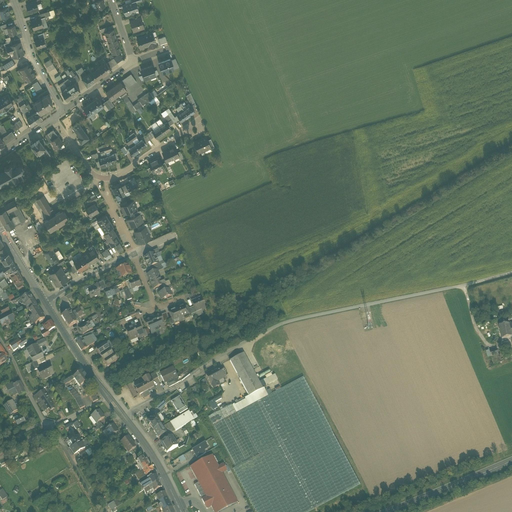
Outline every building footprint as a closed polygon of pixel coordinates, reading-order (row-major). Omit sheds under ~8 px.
[(97,8),(97,9),(105,7),(102,0),(100,0),(95,2),(97,8)] [(26,4),(29,13),(38,9),(36,4),(35,1),(26,4)] [(122,6),(126,15),(134,12),(134,11),(137,10),(135,3),(135,1),(132,2),(126,4),(122,6)] [(0,12),(2,19),(10,16),(7,8),(0,9),(0,12)] [(33,30),(43,27),(41,19),(40,18),(30,21),(33,30)] [(129,22),(133,32),(144,28),(141,18),(129,22)] [(7,28),(9,33),(9,35),(17,33),(14,25),(7,28)] [(105,33),(108,41),(116,38),(113,30),(105,33)] [(137,38),(140,48),(151,45),(152,48),(156,46),(155,43),(156,43),(153,37),(152,33),(137,38)] [(34,41),(37,48),(46,45),(43,38),(39,39),(34,41)] [(119,47),(116,38),(108,41),(111,50),(119,47)] [(13,51),(15,57),(23,54),(20,43),(12,45),(7,47),(8,51),(8,53),(9,53),(9,52),(13,51)] [(158,63),(162,72),(173,68),(173,67),(170,60),(170,59),(158,63)] [(44,63),(49,71),(55,67),(50,60),(44,63)] [(3,67),(5,70),(15,64),(13,61),(3,67)] [(106,63),(100,67),(105,73),(110,70),(110,68),(106,63)] [(19,70),(26,82),(35,77),(28,65),(22,68),(19,70)] [(152,66),(146,68),(150,78),(155,76),(156,76),(154,71),(152,66)] [(105,74),(105,73),(100,67),(95,70),(100,77),(105,74)] [(86,75),(81,68),(76,71),(81,78),(86,75)] [(144,80),(150,78),(146,68),(141,70),(143,75),(144,80)] [(94,81),(100,77),(95,70),(89,74),(94,81)] [(81,78),(87,86),(94,81),(89,74),(89,73),(86,75),(81,78)] [(120,81),(123,85),(124,85),(133,78),(131,74),(120,81)] [(124,85),(127,89),(136,82),(133,78),(124,85)] [(120,81),(113,87),(118,95),(124,91),(126,89),(123,85),(120,81)] [(32,85),(37,93),(42,89),(37,82),(32,85)] [(70,84),(67,87),(73,96),(80,91),(74,83),(71,86),(70,84)] [(67,100),(73,96),(67,87),(66,87),(67,89),(61,93),(67,100)] [(111,100),(118,95),(113,87),(105,92),(111,100)] [(118,95),(131,113),(137,109),(140,107),(143,105),(148,101),(153,98),(150,93),(149,92),(137,100),(139,102),(133,106),(127,97),(128,96),(124,91),(118,95)] [(192,105),(195,103),(190,93),(186,96),(189,100),(192,105)] [(0,99),(0,112),(2,111),(2,112),(10,107),(9,107),(13,105),(7,95),(0,99)] [(33,104),(37,110),(40,114),(52,106),(46,95),(33,104)] [(153,98),(148,101),(150,104),(151,105),(153,103),(158,100),(156,96),(153,98)] [(98,98),(90,103),(96,110),(99,108),(99,109),(104,106),(98,98)] [(28,103),(25,105),(32,114),(34,112),(28,103)] [(92,112),(96,110),(90,103),(83,108),(89,116),(93,113),(92,112)] [(180,105),(184,111),(188,117),(195,112),(193,110),(190,106),(187,109),(185,106),(183,107),(181,104),(180,105)] [(31,126),(37,122),(32,114),(25,105),(23,107),(21,108),(26,118),(31,126)] [(184,111),(180,105),(176,108),(179,114),(184,111)] [(34,112),(32,114),(37,122),(42,118),(40,114),(37,110),(34,112)] [(181,122),(188,117),(184,111),(179,114),(177,115),(179,118),(181,122)] [(172,119),(174,122),(179,118),(177,115),(175,117),(171,112),(168,114),(172,119)] [(170,129),(168,126),(167,124),(166,123),(163,125),(159,119),(155,122),(159,128),(164,134),(170,129)] [(17,128),(18,129),(23,126),(19,121),(14,124),(17,128)] [(159,128),(155,122),(150,125),(154,131),(159,128)] [(77,138),(81,143),(88,138),(78,123),(72,127),(79,136),(77,138)] [(157,139),(164,134),(159,128),(154,131),(153,132),(155,136),(157,139)] [(53,145),(55,149),(59,147),(63,144),(53,130),(48,134),(52,140),(51,141),(53,145)] [(3,138),(2,140),(5,144),(6,144),(15,137),(11,132),(3,138)] [(140,151),(135,144),(132,140),(130,137),(125,140),(130,147),(131,147),(127,150),(129,153),(130,152),(132,155),(133,156),(140,151)] [(195,142),(199,152),(200,152),(209,147),(210,147),(207,141),(205,137),(195,142)] [(31,146),(37,154),(38,153),(39,154),(43,151),(45,154),(48,152),(44,147),(43,145),(40,141),(39,140),(37,142),(37,141),(34,143),(35,143),(31,146)] [(139,142),(135,144),(140,151),(146,146),(144,143),(142,140),(139,142)] [(167,162),(168,162),(173,159),(178,157),(177,153),(174,147),(163,152),(166,160),(167,162)] [(111,155),(106,157),(109,164),(116,161),(115,158),(114,154),(111,155)] [(101,167),(109,164),(106,157),(102,158),(98,159),(99,161),(100,166),(101,167)] [(153,173),(154,173),(164,168),(162,164),(159,158),(149,162),(148,162),(149,163),(154,173),(153,173)] [(0,186),(0,187),(0,186),(1,185),(1,186),(3,184),(4,185),(5,184),(4,184),(7,182),(7,183),(8,182),(11,180),(11,181),(11,182),(12,182),(12,181),(18,178),(20,181),(26,178),(23,172),(22,171),(23,169),(24,168),(23,168),(22,166),(23,165),(22,164),(21,165),(19,165),(19,163),(18,163),(18,165),(16,166),(15,164),(15,163),(14,163),(13,163),(13,162),(13,163),(12,164),(11,163),(10,164),(5,167),(3,167),(3,168),(4,168),(5,169),(2,171),(1,170),(1,171),(0,171),(0,186)] [(114,194),(122,190),(121,187),(119,183),(111,187),(114,194)] [(125,196),(124,193),(122,190),(114,194),(118,201),(121,199),(122,200),(123,199),(123,198),(126,197),(125,196)] [(48,219),(53,216),(46,205),(43,201),(45,199),(43,196),(36,200),(48,219)] [(4,205),(12,201),(10,197),(2,202),(4,205)] [(17,208),(13,201),(12,201),(4,205),(4,206),(8,212),(13,210),(17,208)] [(120,207),(124,214),(137,208),(133,201),(128,203),(121,206),(120,207)] [(48,204),(46,205),(53,216),(55,215),(52,211),(53,211),(51,208),(50,208),(48,204)] [(85,209),(90,216),(98,211),(94,204),(85,209)] [(0,208),(0,218),(3,223),(10,220),(10,219),(7,215),(9,214),(8,212),(4,206),(0,208)] [(24,222),(17,208),(13,210),(16,216),(20,223),(20,224),(24,222)] [(63,210),(55,215),(53,216),(48,219),(44,222),(50,231),(69,219),(63,210)] [(127,220),(130,228),(143,222),(139,214),(135,216),(127,220)] [(97,220),(101,226),(109,221),(105,215),(97,220)] [(16,216),(11,218),(15,225),(20,223),(16,216)] [(3,223),(6,230),(15,225),(11,218),(10,219),(10,220),(3,223)] [(101,226),(97,220),(92,223),(96,230),(97,229),(101,226)] [(113,228),(109,221),(101,226),(105,233),(112,228),(113,228)] [(135,232),(139,242),(145,240),(147,237),(148,233),(145,227),(138,230),(135,232)] [(116,235),(112,228),(105,233),(104,234),(108,240),(116,235)] [(120,241),(116,235),(108,240),(112,246),(113,245),(119,242),(120,241)] [(92,249),(96,255),(98,253),(93,244),(90,246),(92,249)] [(0,257),(1,258),(4,264),(12,260),(5,247),(3,248),(0,249),(0,257)] [(44,253),(49,262),(54,259),(57,257),(54,253),(51,248),(44,253)] [(92,249),(83,255),(89,266),(93,263),(93,264),(95,262),(99,259),(96,255),(92,249)] [(58,250),(54,253),(57,257),(59,260),(63,258),(63,257),(58,250)] [(159,253),(155,255),(158,263),(160,263),(163,262),(159,253)] [(147,264),(149,268),(151,266),(158,264),(158,263),(155,255),(154,254),(150,255),(145,257),(146,261),(145,261),(146,264),(147,264)] [(80,272),(89,266),(83,255),(73,262),(75,264),(78,270),(80,272)] [(16,266),(12,260),(4,264),(1,266),(6,273),(9,270),(16,266)] [(116,273),(119,279),(121,278),(127,276),(132,274),(130,270),(131,270),(130,269),(128,265),(116,270),(116,271),(116,270),(117,272),(116,273)] [(50,275),(56,285),(67,279),(60,268),(50,275)] [(10,274),(14,283),(20,279),(22,278),(17,270),(10,274)] [(147,275),(150,282),(160,278),(157,272),(157,271),(154,272),(147,275)] [(161,281),(160,278),(150,282),(151,283),(151,284),(152,286),(153,289),(161,286),(164,285),(165,283),(164,283),(164,281),(162,280),(161,281)] [(138,279),(128,283),(131,290),(137,288),(141,286),(138,279)] [(128,290),(126,283),(104,292),(106,298),(107,298),(112,296),(118,294),(117,291),(119,290),(118,289),(122,288),(123,291),(128,290)] [(98,296),(97,292),(96,289),(90,291),(88,292),(89,295),(90,299),(98,296)] [(158,293),(161,300),(172,296),(169,289),(166,290),(163,291),(158,293)] [(131,300),(128,290),(123,291),(124,293),(125,297),(127,302),(131,300)] [(24,294),(18,297),(18,298),(19,300),(18,301),(16,299),(13,300),(15,303),(20,301),(25,298),(24,296),(24,294)] [(24,307),(25,306),(33,301),(29,295),(25,298),(20,301),(24,307)] [(194,307),(196,313),(196,312),(200,310),(200,311),(201,310),(205,309),(201,298),(191,302),(194,307)] [(37,307),(33,301),(25,306),(29,312),(37,307)] [(174,324),(174,325),(175,325),(174,324),(178,322),(179,323),(184,320),(185,320),(189,318),(190,318),(187,312),(184,305),(184,306),(178,309),(178,308),(177,308),(177,309),(176,309),(175,309),(175,310),(169,312),(168,312),(171,319),(174,324)] [(0,318),(0,323),(2,327),(14,321),(11,316),(11,315),(10,314),(6,307),(0,311),(3,316),(1,317),(2,318),(0,318)] [(41,313),(37,307),(29,312),(31,314),(28,316),(30,320),(41,313)] [(59,312),(62,316),(69,311),(67,308),(62,310),(59,312)] [(71,314),(73,317),(81,312),(79,309),(71,314)] [(61,316),(65,322),(73,317),(71,314),(69,311),(62,316),(61,316)] [(83,315),(81,312),(73,317),(75,320),(83,315)] [(44,319),(41,313),(30,320),(33,326),(44,319)] [(160,316),(163,323),(169,320),(166,314),(160,316)] [(150,328),(153,334),(156,332),(161,330),(162,330),(160,324),(161,324),(163,323),(160,316),(160,315),(155,318),(156,320),(151,322),(150,319),(144,322),(147,329),(150,328)] [(75,320),(73,317),(65,322),(69,328),(76,323),(75,320)] [(46,331),(47,333),(55,328),(51,322),(43,326),(46,331)] [(92,329),(92,328),(90,326),(89,323),(88,322),(85,324),(78,328),(82,334),(89,330),(92,329)] [(499,327),(502,340),(511,338),(509,325),(499,327)] [(135,326),(132,327),(137,338),(143,336),(144,335),(142,331),(140,326),(136,327),(135,326)] [(130,341),(137,338),(132,327),(129,328),(129,330),(126,331),(126,332),(128,337),(130,341)] [(85,338),(90,346),(94,343),(90,336),(85,338)] [(76,343),(81,351),(90,346),(85,338),(82,340),(77,343),(76,343)] [(36,343),(37,345),(39,349),(47,345),(44,339),(36,343)] [(24,340),(23,341),(20,343),(19,341),(18,340),(10,346),(13,352),(20,347),(21,349),(24,347),(23,345),(26,343),(24,340)] [(98,353),(100,356),(109,350),(105,344),(95,351),(97,354),(98,353)] [(41,352),(39,349),(37,345),(26,350),(27,351),(30,357),(41,352)] [(113,356),(109,350),(100,356),(99,357),(101,360),(102,359),(104,362),(113,356)] [(36,362),(40,360),(44,358),(41,352),(30,357),(33,363),(35,362),(36,362)] [(230,361),(249,396),(249,397),(263,389),(262,388),(259,383),(244,354),(230,361)] [(500,355),(499,355),(491,357),(493,365),(502,362),(500,355)] [(117,362),(113,356),(104,362),(108,368),(111,366),(117,362)] [(28,374),(34,371),(31,364),(25,366),(28,374)] [(38,371),(42,381),(54,374),(49,364),(39,370),(38,371)] [(205,375),(213,390),(218,387),(215,380),(224,376),(221,370),(219,368),(205,375)] [(165,381),(166,383),(176,378),(171,369),(160,374),(160,375),(161,378),(163,382),(165,381)] [(75,382),(79,388),(88,381),(81,372),(73,378),(72,379),(74,380),(75,382)] [(151,382),(158,378),(155,373),(148,377),(151,382)] [(263,381),(265,385),(276,379),(275,375),(263,381)] [(217,381),(224,377),(224,376),(215,380),(218,387),(220,386),(217,381)] [(63,383),(65,386),(74,380),(72,379),(73,378),(72,377),(63,383)] [(139,396),(142,395),(144,394),(154,388),(151,382),(148,377),(142,380),(143,382),(139,384),(139,385),(140,387),(136,390),(135,390),(139,396)] [(167,383),(169,387),(180,382),(178,378),(167,383)] [(239,412),(236,413),(259,455),(235,468),(233,469),(255,511),(309,511),(360,485),(303,378),(272,394),(268,396),(239,412)] [(13,395),(17,393),(13,386),(14,386),(13,383),(6,387),(8,392),(9,392),(10,394),(12,393),(13,395)] [(20,383),(14,386),(13,386),(17,393),(19,397),(25,394),(20,383)] [(156,393),(154,388),(144,394),(142,395),(144,399),(156,393)] [(264,389),(263,389),(249,397),(249,396),(245,399),(245,400),(247,402),(237,408),(239,412),(268,396),(265,392),(264,389)] [(39,405),(44,412),(49,409),(50,411),(51,411),(54,409),(54,408),(53,406),(54,406),(44,391),(33,397),(39,404),(39,405)] [(220,396),(208,403),(211,409),(212,411),(218,408),(215,402),(221,399),(220,396)] [(177,412),(178,412),(186,407),(180,397),(171,402),(177,412)] [(3,406),(9,416),(18,410),(12,400),(3,406)] [(247,402),(245,400),(233,406),(236,413),(239,412),(237,408),(247,402)] [(157,408),(159,411),(166,405),(163,402),(157,408)] [(208,417),(235,468),(259,455),(236,413),(233,406),(232,404),(223,409),(221,410),(208,417)] [(91,417),(91,418),(95,423),(96,424),(99,422),(104,418),(99,411),(91,417)] [(187,424),(191,422),(188,418),(186,414),(171,423),(175,431),(187,424)] [(151,428),(153,431),(160,426),(159,423),(163,421),(160,417),(157,416),(156,417),(155,416),(150,419),(150,420),(147,422),(149,425),(148,426),(150,429),(151,428)] [(22,417),(14,421),(17,426),(25,423),(22,417)] [(196,426),(193,420),(191,422),(187,424),(191,429),(196,426)] [(167,436),(175,431),(171,423),(165,427),(166,429),(163,431),(166,435),(167,436)] [(105,430),(110,438),(118,433),(113,425),(105,430)] [(153,431),(158,440),(166,435),(163,431),(161,427),(160,426),(153,431)] [(68,439),(71,443),(73,447),(81,442),(76,434),(68,439)] [(161,444),(164,449),(174,442),(171,437),(161,444)] [(120,443),(128,454),(132,452),(136,449),(128,438),(120,443)] [(74,455),(84,448),(81,442),(73,447),(70,449),(74,455)] [(174,442),(164,449),(167,454),(177,447),(174,442)] [(192,450),(195,455),(203,451),(207,448),(204,443),(192,450)] [(26,448),(33,461),(35,460),(28,447),(26,448)] [(121,464),(129,459),(134,455),(132,452),(128,454),(124,458),(119,461),(121,464)] [(79,456),(83,461),(88,458),(85,454),(84,453),(79,456)] [(212,456),(190,467),(193,472),(213,510),(214,511),(217,509),(217,508),(235,499),(222,474),(221,472),(226,469),(223,465),(218,467),(212,456)] [(142,470),(142,471),(150,466),(148,462),(145,464),(144,461),(142,458),(137,462),(139,465),(139,466),(142,470)] [(153,471),(150,466),(142,471),(145,476),(153,471)] [(214,511),(213,510),(193,472),(188,475),(208,511),(214,511)] [(149,481),(149,482),(151,486),(159,482),(156,476),(148,480),(149,481)] [(144,491),(151,486),(149,482),(146,485),(145,483),(144,482),(141,485),(144,491)] [(162,488),(159,482),(151,486),(152,489),(154,492),(162,488)] [(159,502),(166,499),(164,493),(156,497),(159,502)] [(41,495),(32,500),(34,504),(43,499),(41,495)] [(162,509),(163,511),(171,508),(166,499),(159,502),(160,505),(162,509)] [(213,510),(214,511),(220,511),(237,503),(235,499),(217,508),(217,509),(214,511),(213,510)] [(111,511),(116,508),(113,503),(108,506),(111,511)]
